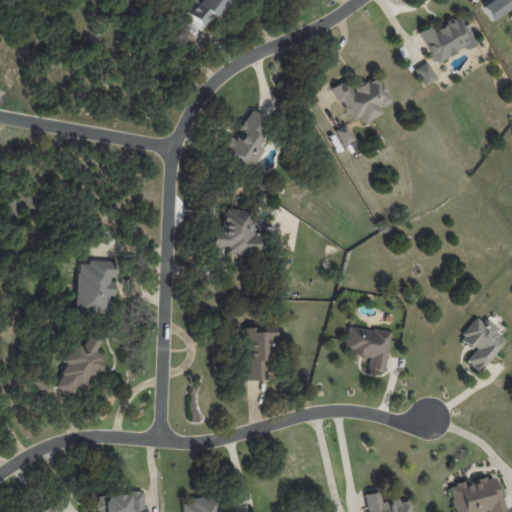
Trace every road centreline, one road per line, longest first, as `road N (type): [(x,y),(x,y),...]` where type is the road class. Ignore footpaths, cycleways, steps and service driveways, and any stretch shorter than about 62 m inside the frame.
road 1 (residential): [(357,0),(219,73),(185,122),(169,179),(159,437)]
road 2 (residential): [(0,472),(75,438),(214,440),(330,409),(426,421)]
road 3 (residential): [(175,146),(0,115)]
